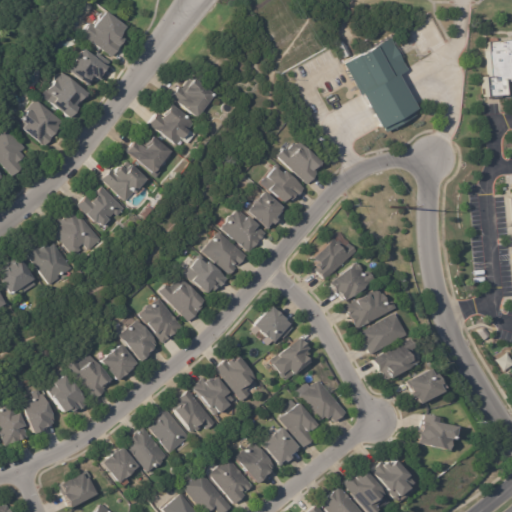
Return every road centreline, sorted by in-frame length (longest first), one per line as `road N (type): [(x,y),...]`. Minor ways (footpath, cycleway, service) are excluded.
road 1 (residential): [(0,480),(122,413),(223,332),(354,172),(389,161),(431,161),(432,282),(511,427)]
road 2 (residential): [(29,469),(40,511),(376,421),(343,357),(270,273)]
road 3 (residential): [(188,0),(80,148),(0,223)]
